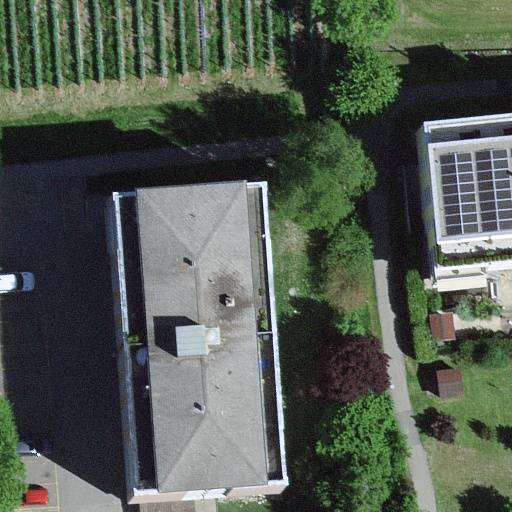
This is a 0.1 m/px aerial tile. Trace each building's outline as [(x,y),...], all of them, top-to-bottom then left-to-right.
[(0,0),(0,75),(313,54),(312,33),(293,0),(286,0),(289,27),(235,31),(235,39),(196,42),(190,30),(162,46),(161,22),(148,0),(0,0)] [(511,127),(417,137),(432,279),(511,270),(511,127)] [(260,196),(106,209),(131,511),(285,499),(260,196)] [(455,317),(431,320),(434,345),(457,343),(455,317)] [(464,371),(438,374),(442,402),(467,399),(464,371)]
